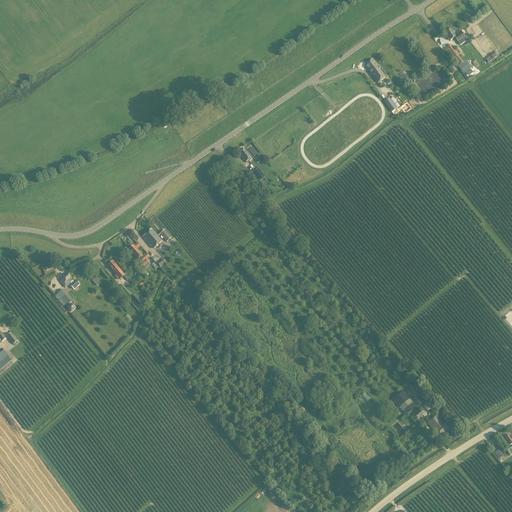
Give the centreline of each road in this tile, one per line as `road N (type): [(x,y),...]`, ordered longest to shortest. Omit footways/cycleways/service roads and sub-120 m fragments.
road 1 (unclassified): [(0,229),(71,235),(99,226),(429,0)]
road 2 (unclassified): [(383,511),(511,419)]
